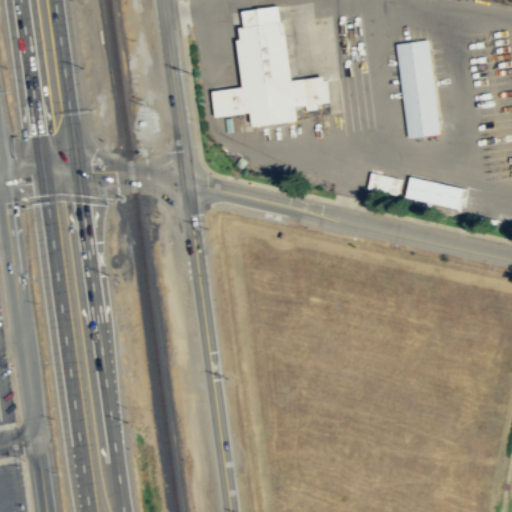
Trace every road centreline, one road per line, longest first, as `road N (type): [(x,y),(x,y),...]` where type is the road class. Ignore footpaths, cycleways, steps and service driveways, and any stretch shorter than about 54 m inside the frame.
road 1 (tertiary): [(161,0),(230,511)]
road 2 (residential): [(78,171),(186,181),(511,258)]
road 3 (primary): [(19,0),(78,434)]
road 4 (tertiary): [(0,169),(46,511)]
road 5 (primary): [(113,433),(78,171)]
road 6 (primary): [(78,171),(54,0)]
